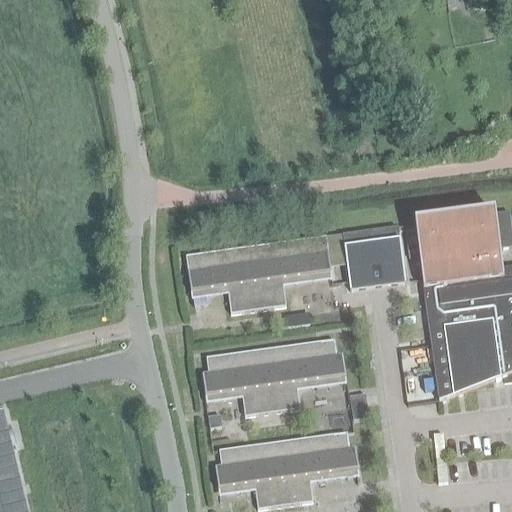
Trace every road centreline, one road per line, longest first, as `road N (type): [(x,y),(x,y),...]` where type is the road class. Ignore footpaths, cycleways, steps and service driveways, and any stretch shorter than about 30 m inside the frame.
road 1 (unclassified): [(133,202),(511,161)]
road 2 (unclassified): [(176,511),(136,323),(133,202)]
road 3 (unclassified): [(133,202),(125,127),(95,0)]
road 4 (residential): [(406,511),(382,310)]
